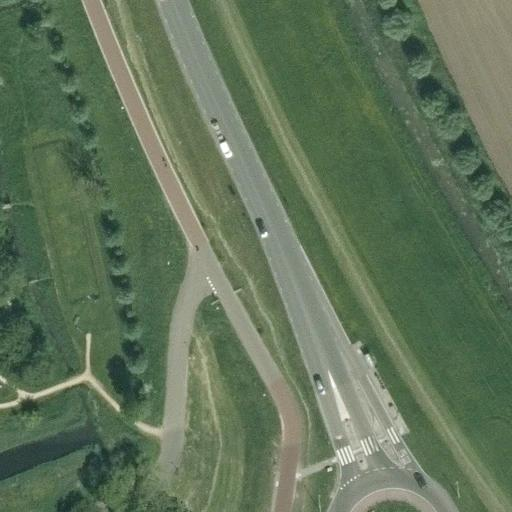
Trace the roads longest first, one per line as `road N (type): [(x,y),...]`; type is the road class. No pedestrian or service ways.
road 1 (secondary): [(365,484),(308,317),(170,0)]
road 2 (unclassified): [(208,266),(90,0)]
road 3 (residential): [(103,511),(138,498),(158,477),(173,437),(180,316),(208,266)]
